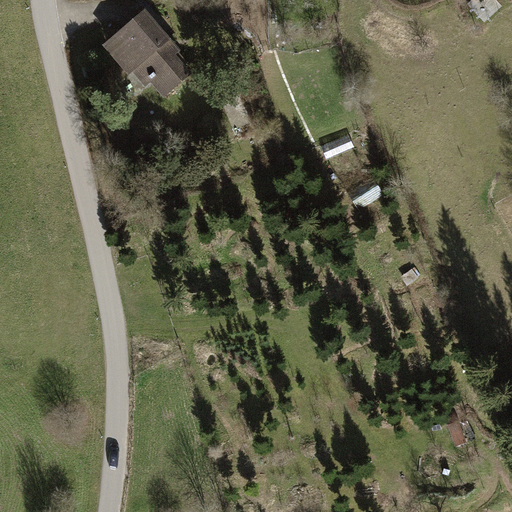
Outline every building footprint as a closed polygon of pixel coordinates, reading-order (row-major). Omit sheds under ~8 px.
[(186,50),(147,7),(104,47),(130,76),(138,68),(164,97),(195,70),(181,55),(186,50)] [(327,159),(354,147),(348,136),(322,147),(327,159)] [(384,197),(373,178),(348,192),(359,211),(384,197)] [(420,276),(415,268),(402,276),(407,285),(420,276)] [(447,425),(456,448),(467,443),(458,420),(447,425)]
